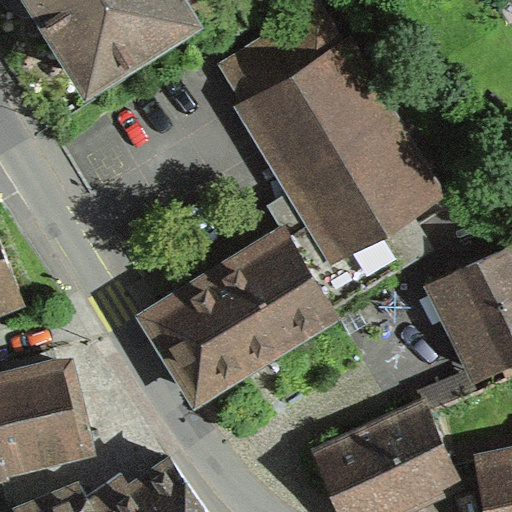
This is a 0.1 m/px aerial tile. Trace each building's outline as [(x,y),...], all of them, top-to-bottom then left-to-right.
[(205,28),(187,0),(20,0),(80,98),(205,28)] [(327,4),(216,68),(237,105),(229,109),(301,232),(143,324),(191,405),(333,322),(327,313),(432,253),(413,221),(451,199),(354,33),(346,38),(327,4)] [(511,252),(426,291),(468,383),(511,363),(511,252)] [(0,313),(14,308),(0,272),(0,313)] [(0,477),(85,456),(62,364),(0,379),(0,477)] [(317,451),(344,511),(391,511),(462,481),(427,402),(317,451)] [(511,511),(511,440),(469,454),(483,511),(511,511)] [(75,511),(200,511),(162,454),(75,511)]
